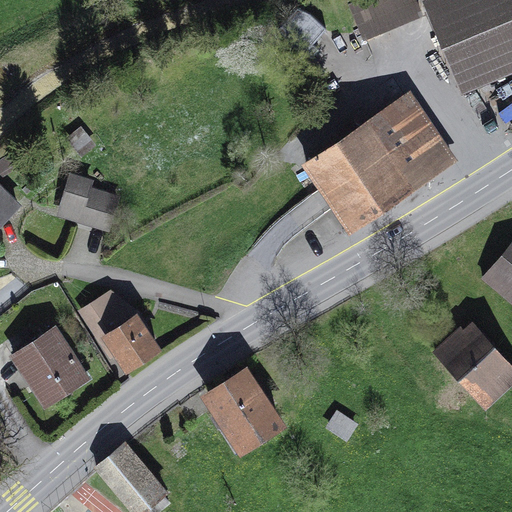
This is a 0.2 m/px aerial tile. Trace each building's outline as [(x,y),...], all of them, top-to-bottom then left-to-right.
[(365,0),(351,6),(365,39),(422,16),(415,0),(365,0)] [(511,0),(453,0),(430,10),(460,81),(511,59),(511,0)] [(286,41),(307,60),(310,60),(319,50),(314,44),(326,30),(325,27),(310,13),(298,7),(294,10),(296,13),(281,31),(287,37),(286,41)] [(279,30),(281,31),(296,13),(294,10),(279,27),(279,30)] [(452,160),(409,97),(308,165),(323,187),(328,195),(335,206),(350,228),(452,160)] [(366,120),(366,115),(361,113),(356,116),(357,121),(361,123),(366,120)] [(80,133),(71,140),(82,154),(91,147),(80,133)] [(10,156),(0,162),(0,177),(17,167),(10,156)] [(64,205),(82,210),(79,220),(108,228),(117,200),(88,191),(90,184),(72,178),(64,205)] [(0,221),(17,205),(0,188),(0,221)] [(61,214),(79,220),(82,210),(64,205),(61,214)] [(511,243),(483,278),(511,302),(511,243)] [(150,329),(139,311),(111,289),(109,291),(111,294),(129,322),(137,316),(146,331),(150,329)] [(127,368),(157,348),(146,331),(137,316),(129,322),(111,294),(86,310),(106,336),(100,340),(110,356),(116,352),(127,368)] [(486,406),(511,383),(511,369),(469,321),(436,351),(486,406)] [(14,355),(46,405),(86,378),(54,329),(14,355)] [(227,424),(243,449),(279,425),(245,373),(209,396),(221,415),(213,420),(219,428),(227,424)] [(338,414),(330,426),(347,437),(355,425),(338,414)] [(235,453),(243,449),(227,424),(219,428),(235,453)] [(133,511),(156,511),(169,502),(122,447),(97,468),(133,511)]
